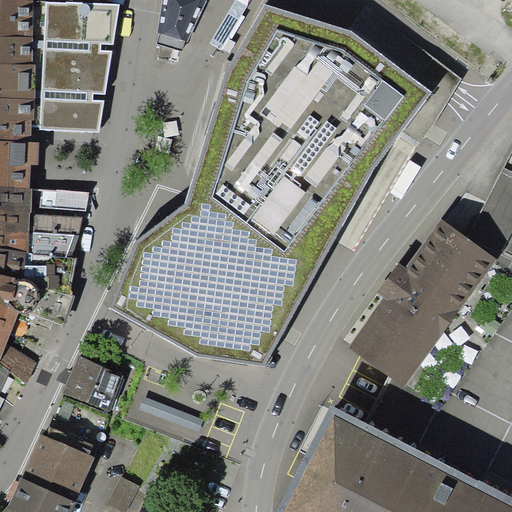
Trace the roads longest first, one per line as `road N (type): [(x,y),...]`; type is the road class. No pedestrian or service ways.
road 1 (tertiary): [(511,93),(420,197),(313,347),(281,411)]
road 2 (residential): [(75,322),(113,174),(125,85)]
road 3 (residential): [(281,411),(75,322)]
road 4 (residential): [(0,482),(75,322)]
road 5 (residential): [(365,0),(511,91)]
road 6 (residential): [(125,85),(188,77),(222,0)]
